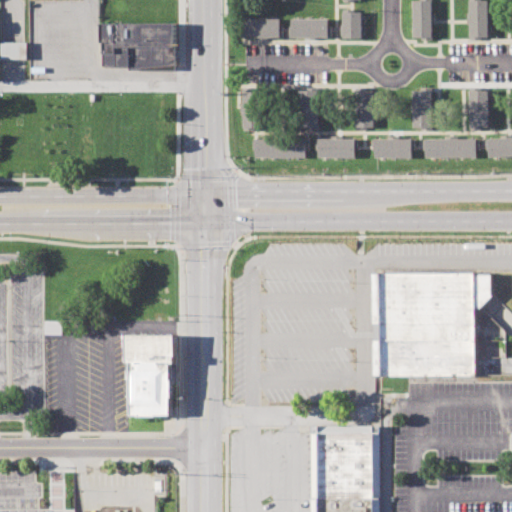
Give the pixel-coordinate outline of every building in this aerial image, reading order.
[(414,0),(433,0),(434,40),(422,40),(421,36),(415,36),(414,0)] [(470,0),(489,0),(489,36),(482,36),(482,39),(471,40),(470,0)] [(343,11),(362,11),(362,37),(343,37),(343,11)] [(292,18),(329,17),(329,26),(332,26),(332,37),(292,37),(292,18)] [(244,18),(280,18),(280,26),(283,26),(283,37),(244,37),(244,18)] [(99,21),(175,22),(174,66),(103,65),(104,42),(98,42),(99,21)] [(1,42),(10,42),(27,42),(27,59),(10,59),(1,59),(1,42)] [(470,89),(489,89),(489,127),(480,127),(480,130),(470,130),(470,89)] [(245,90),(265,90),(265,126),(256,126),(256,129),(245,129),(245,90)] [(300,90),(319,90),(320,129),(308,130),(308,126),(300,126),(300,90)] [(415,90),(433,90),(432,129),(422,129),(422,126),(415,126),(415,90)] [(357,91),(374,91),(375,126),(368,126),(368,129),(357,129),(357,91)] [(488,138),(511,136),(511,154),(489,156),(488,138)] [(257,138),(307,137),(307,159),(257,159),(257,138)] [(319,139),(357,138),(357,158),(319,158),(319,139)] [(377,139),(415,138),(415,149),(412,149),(412,158),(377,158),(377,139)] [(427,139),(479,138),(479,149),(475,149),(476,157),(427,158),(427,139)] [(375,274),(475,274),(475,375),(375,375),(375,274)] [(62,320),(45,321),(45,334),(62,334),(62,320)] [(127,336),(176,335),(176,363),(171,363),(171,414),(131,414),(131,362),(128,363),(127,336)] [(312,511),(312,427),(381,427),(381,511),(312,511)]
